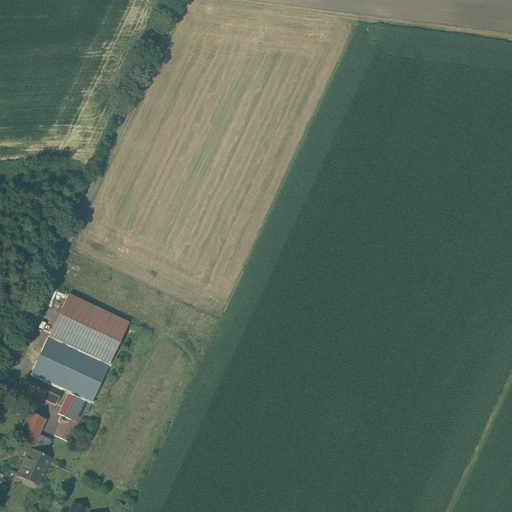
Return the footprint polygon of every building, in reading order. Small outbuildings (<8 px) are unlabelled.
[(67,294),(48,336),(29,375),(47,384),(48,384),(51,379),(56,381),(59,376),(91,391),(95,393),(108,364),(109,365),(109,364),(108,364),(128,323),(67,294)] [(132,324),(126,336),(137,341),(143,329),(132,324)] [(29,375),(27,374),(20,389),(41,398),(47,384),(29,375)] [(91,391),(59,376),(56,381),(51,379),(48,384),(61,390),(68,394),(58,415),(61,417),(63,417),(66,410),(79,416),(91,391)] [(48,384),(47,384),(41,398),(54,405),(61,390),(48,384)] [(79,416),(66,410),(63,417),(76,423),(79,416)] [(28,412),(16,439),(30,446),(32,446),(38,434),(44,420),(28,412)] [(63,417),(61,417),(60,417),(58,421),(58,423),(60,423),(54,436),(67,442),(76,423),(63,417)] [(32,446),(30,446),(17,475),(26,479),(27,477),(38,482),(49,458),(43,456),(50,440),(38,434),(32,446)]
